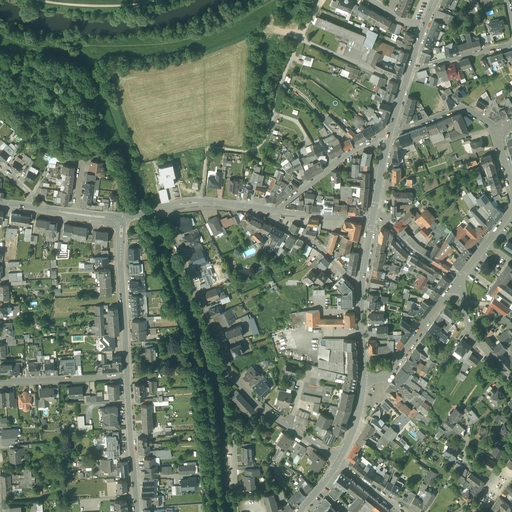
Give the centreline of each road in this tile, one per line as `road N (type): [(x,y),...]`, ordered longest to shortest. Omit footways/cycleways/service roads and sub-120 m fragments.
road 1 (residential): [(164,208),(227,369),(288,427)]
road 2 (track): [(299,40),(262,144),(244,152),(206,150),(200,202)]
road 3 (residential): [(319,0),(299,40),(405,82)]
road 4 (residential): [(127,375),(119,220)]
road 5 (residential): [(363,382),(389,373),(458,281)]
road 6 (track): [(28,0),(123,9),(163,0)]
road 7 (residential): [(136,511),(127,375)]
road 8 (secondary): [(388,133),(350,151),(278,210)]
road 9 (residential): [(259,207),(315,244),(361,289)]
road 10 (residential): [(127,375),(0,383)]
